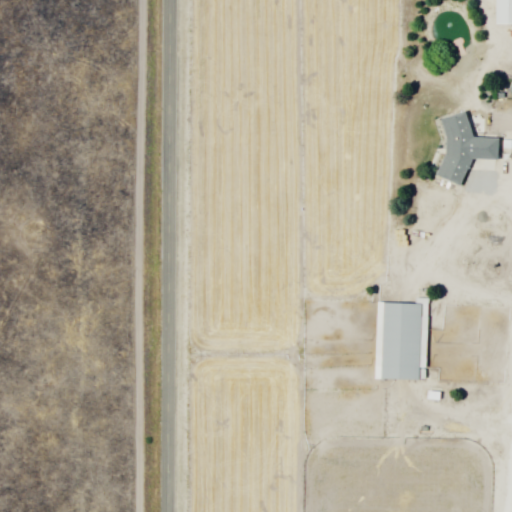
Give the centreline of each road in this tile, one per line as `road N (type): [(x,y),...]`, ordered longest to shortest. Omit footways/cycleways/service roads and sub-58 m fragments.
road 1 (secondary): [(169,0),(167,511)]
road 2 (residential): [(507,0),(511,135)]
